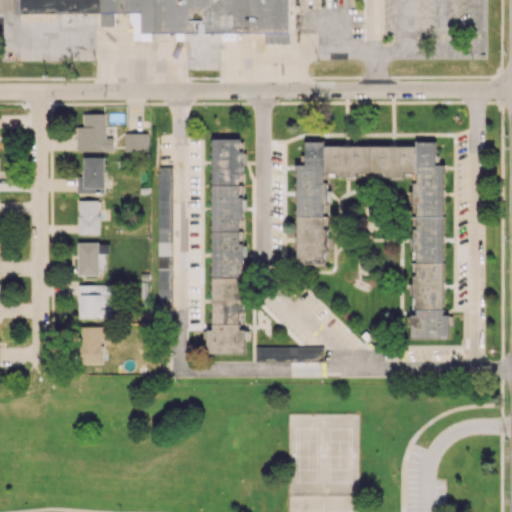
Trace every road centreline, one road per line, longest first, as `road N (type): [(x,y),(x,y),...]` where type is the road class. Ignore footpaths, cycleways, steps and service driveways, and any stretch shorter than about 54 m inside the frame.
road 1 (residential): [(511,90),(0,91)]
road 2 (residential): [(39,91),(41,367)]
